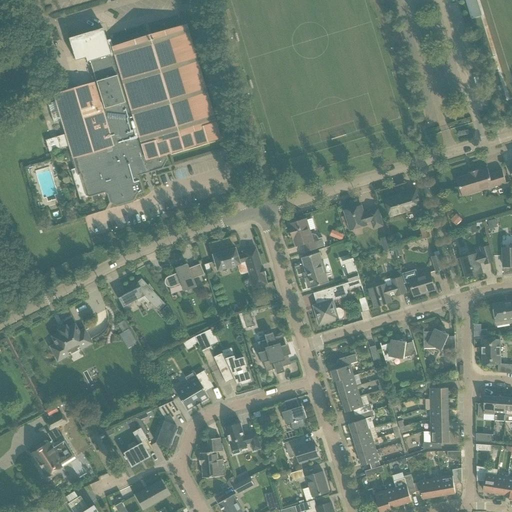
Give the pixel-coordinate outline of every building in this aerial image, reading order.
[(478,0),(466,0),(473,17),(483,14),(478,0)] [(66,91),(53,95),(55,101),(48,104),(53,123),(61,121),(65,134),(45,140),(49,152),(69,146),(75,168),(71,170),(80,199),(106,191),(109,202),(116,205),(133,200),(135,197),(134,195),(143,192),(138,175),(146,173),(161,168),(166,159),(164,152),(169,150),(170,152),(219,137),(185,25),(112,47),(110,42),(107,43),(102,28),(68,38),(75,61),(85,57),(86,62),(89,61),(96,84),(94,85),(94,83),(66,91)] [(457,178),(460,188),(462,196),(506,183),(502,171),(489,175),(488,169),(480,171),(480,169),(468,173),(468,175),(457,178)] [(386,200),(389,210),(391,216),(407,211),(407,210),(413,208),(414,211),(422,208),(419,199),(416,189),(403,193),(404,194),(386,200)] [(344,211),(347,220),(350,230),(367,225),(366,222),(371,221),(374,228),(382,225),(380,219),(377,209),(369,212),(369,213),(364,215),(361,206),(344,211)] [(456,226),(462,220),(456,214),(450,220),(456,226)] [(290,225),(289,226),(293,239),(294,239),(296,246),(304,244),(306,252),(325,246),(322,238),(319,239),(318,237),(316,235),(315,234),(313,234),(311,234),(306,219),(290,224),(290,225)] [(487,221),(489,229),(497,227),(495,219),(487,221)] [(470,226),(471,233),(478,232),(476,224),(470,226)] [(431,225),(419,229),(422,239),(434,235),(431,225)] [(335,231),(332,237),(341,241),(344,235),(335,231)] [(384,251),(386,250),(392,248),(389,236),(381,239),(384,251)] [(400,246),(394,248),(397,256),(403,255),(400,246)] [(460,258),(463,267),(466,277),(482,272),(481,269),(480,270),(478,264),(484,262),(485,264),(493,261),(490,252),(489,246),(481,248),(482,255),(477,256),(477,254),(460,258)] [(234,248),(212,255),(215,264),(217,270),(236,265),(245,262),(248,272),(253,288),(257,287),(263,285),(266,284),(264,275),(265,275),(263,267),(261,268),(255,248),(242,252),(243,255),(237,257),(234,248)] [(506,266),(506,268),(511,268),(511,266),(511,248),(502,248),(503,256),(503,266),(506,266)] [(319,252),(311,255),(302,258),(307,277),(305,278),(308,288),(328,282),(319,252)] [(444,269),(440,255),(432,257),(436,271),(444,269)] [(164,280),(164,282),(164,283),(165,285),(166,286),(167,287),(168,287),(170,287),(171,287),(180,284),(183,291),(195,286),(193,279),(188,268),(187,264),(175,269),(176,273),(167,277),(166,278),(165,279),(164,280)] [(199,264),(195,266),(199,276),(203,274),(204,274),(200,264),(199,264)] [(347,275),(349,282),(359,279),(356,269),(349,272),(349,274),(347,275)] [(405,284),(410,282),(414,296),(435,290),(430,273),(417,276),(415,270),(402,274),(405,284)] [(379,286),(369,289),(375,307),(379,306),(380,306),(382,306),(384,305),(385,305),(387,303),(391,302),(389,295),(396,293),(396,295),(406,293),(403,283),(401,277),(392,280),(393,286),(386,288),(385,284),(379,286)] [(118,298),(122,307),(125,312),(132,309),(129,304),(143,296),(157,311),(165,304),(152,290),(152,289),(153,290),(151,287),(149,283),(148,283),(148,284),(147,285),(141,278),(136,283),(137,283),(139,287),(118,298)] [(359,279),(349,282),(323,290),(313,293),(319,311),(315,312),(319,323),(322,324),(338,319),(338,320),(338,319),(342,318),(343,316),(344,314),(343,310),(341,309),(338,308),(336,308),(333,300),(345,297),(347,293),(346,290),(361,286),(359,279)] [(365,297),(359,299),(363,312),(369,310),(365,297)] [(493,305),(496,323),(497,325),(511,322),(511,303),(504,305),(504,303),(493,305)] [(249,311),(241,313),(246,328),(253,326),(249,311)] [(128,328),(123,321),(117,324),(122,332),(128,328)] [(92,343),(84,329),(78,332),(74,324),(67,328),(65,325),(57,330),(59,332),(51,336),(55,344),(49,347),(57,362),(68,356),(64,350),(78,343),(81,349),(92,343)] [(423,329),(423,338),(423,348),(437,348),(442,350),(442,349),(454,349),(455,350),(455,335),(454,335),(454,336),(448,336),(449,335),(435,329),(434,332),(424,332),(424,329),(423,329)] [(205,332),(195,337),(198,343),(202,352),(212,348),(205,332)] [(265,340),(257,342),(260,352),(258,353),(261,362),(263,362),(266,371),(274,369),(276,374),(284,371),(282,366),(290,364),(287,354),(289,354),(286,345),(284,345),(281,335),(273,338),(272,333),(264,335),(265,340)] [(195,337),(183,343),(187,350),(193,347),(193,346),(198,343),(195,337)] [(482,364),(488,364),(488,366),(489,368),(493,368),(495,366),(495,364),(500,364),(500,339),(482,340),(482,364)] [(380,343),(383,353),(386,362),(399,358),(404,359),(404,357),(416,354),(412,340),(412,341),(412,342),(406,344),(406,342),(391,340),(391,343),(382,346),(381,343),(380,343)] [(369,347),(372,357),(373,361),(379,359),(375,346),(369,347)] [(222,353),(213,357),(225,383),(234,379),(236,384),(238,383),(239,385),(251,382),(247,371),(248,371),(247,368),(246,368),(243,357),(234,359),(233,355),(225,358),(222,353)] [(334,382),(336,381),(353,376),(350,365),(349,364),(357,362),(355,354),(340,359),(338,359),(338,360),(337,362),(337,363),(337,364),(339,369),(331,371),(334,382)] [(447,357),(447,366),(455,366),(455,357),(447,357)] [(196,378),(174,391),(186,411),(187,411),(186,410),(194,406),(195,406),(195,405),(199,402),(200,403),(200,402),(208,398),(209,398),(205,392),(213,387),(203,370),(195,375),(196,378)] [(336,381),(339,391),(356,386),(353,376),(336,381)] [(440,382),(430,382),(426,383),(426,388),(430,388),(430,399),(448,399),(448,388),(440,388),(440,382)] [(356,386),(339,391),(342,402),(360,396),(356,386)] [(360,396),(342,402),(346,412),(353,410),(355,416),(359,414),(372,410),(370,405),(367,394),(360,396)] [(477,417),(483,418),(484,414),(494,415),(496,397),(485,396),(484,404),(478,403),(477,417)] [(496,397),(494,415),(494,421),(504,421),(505,415),(507,397),(496,397)] [(287,401),(284,401),(287,411),(282,412),(286,424),(291,423),(293,430),(295,429),(298,429),(300,428),(303,427),(305,426),(303,419),(307,418),(303,406),(299,407),(296,398),(287,401)] [(171,445),(172,442),(173,439),(174,436),(176,432),(177,429),(176,429),(176,430),(174,429),(176,425),(172,424),(175,416),(180,413),(172,399),(158,407),(165,418),(155,443),(167,447),(169,444),(171,444),(171,445)] [(448,399),(430,399),(430,410),(448,410),(448,399)] [(43,418),(49,430),(67,421),(61,408),(43,418)] [(357,421),(349,424),(352,434),(369,429),(374,428),(371,417),(374,416),(372,410),(359,414),(355,416),(357,421)] [(448,410),(430,410),(430,421),(448,420),(448,410)] [(135,418),(140,428),(144,425),(142,421),(148,418),(146,413),(135,418)] [(430,421),(431,432),(449,431),(448,420),(430,421)] [(241,423),(225,428),(231,450),(247,446),(246,444),(250,443),(253,451),(261,449),(256,433),(244,437),(241,423)] [(404,426),(399,428),(401,433),(413,430),(411,424),(404,427),(404,426)] [(138,444),(122,453),(124,455),(123,456),(125,459),(126,459),(131,467),(150,457),(147,451),(152,448),(140,428),(132,432),(138,444)] [(369,429),(352,434),(355,445),(373,439),(369,429)] [(423,432),(424,443),(423,443),(423,450),(427,449),(441,448),(441,443),(449,442),(449,431),(431,432),(423,432)] [(493,434),(476,433),(476,441),(492,442),(493,434)] [(61,436),(49,444),(48,442),(30,453),(36,463),(37,462),(46,476),(66,464),(75,458),(61,436)] [(201,456),(199,456),(200,464),(202,464),(203,478),(219,476),(218,468),(222,468),(222,459),(218,460),(217,452),(221,451),(220,438),(208,439),(209,452),(201,453),(201,456)] [(299,438),(290,441),(285,443),(289,457),(297,455),(300,463),(318,457),(314,442),(301,446),(299,438)] [(373,439),(355,445),(359,455),(376,450),(373,439)] [(376,450),(359,455),(362,466),(369,463),(371,469),(378,467),(380,466),(379,462),(374,464),(374,462),(379,460),(376,450)] [(272,456),(264,459),(266,465),(274,463),(272,456)] [(66,466),(71,476),(77,473),(71,464),(66,466)] [(486,468),(476,466),(477,481),(477,480),(485,481),(483,491),(494,493),(497,475),(486,474),(485,474),(486,468)] [(371,469),(365,471),(366,477),(380,473),(378,467),(371,469)] [(452,475),(441,477),(444,495),(455,493),(453,483),(461,482),(461,483),(462,483),(461,468),(452,470),(453,476),(452,476),(452,475)] [(302,470),(271,479),(272,483),(289,478),(290,482),(304,477),(302,470)] [(239,483),(249,478),(246,472),(236,477),(239,483)] [(304,488),(307,498),(329,491),(323,472),(306,477),(309,486),(304,488)] [(437,478),(431,479),(434,497),(444,495),(441,477),(440,472),(436,473),(437,478)] [(393,481),(395,488),(396,487),(401,505),(411,501),(409,494),(415,492),(413,483),(411,474),(404,476),(404,478),(393,481)] [(494,493),(504,495),(505,495),(507,477),(497,475),(494,493)] [(237,484),(233,486),(237,494),(254,485),(250,477),(249,478),(239,483),(237,484)] [(230,488),(233,486),(237,484),(234,478),(227,482),(230,488)] [(420,482),(413,483),(415,492),(421,491),(423,499),(434,497),(431,479),(420,481),(420,482)] [(168,495),(161,481),(135,495),(142,507),(162,496),(163,497),(168,495)] [(395,488),(385,491),(390,508),(391,508),(401,505),(396,487),(395,488)] [(374,494),(372,489),(364,491),(367,501),(368,502),(369,503),(371,503),(372,503),(377,502),(380,511),(383,511),(391,510),(391,508),(390,508),(385,491),(375,494),(374,494)] [(242,511),(233,495),(218,503),(223,511),(242,511)] [(95,511),(92,507),(87,510),(79,497),(67,504),(72,511),(76,511),(78,511),(77,511),(95,511)] [(312,509),(306,511),(333,511),(331,502),(317,507),(315,500),(310,501),(312,509)] [(312,509),(310,501),(295,506),(296,511),(302,511),(306,511),(312,509)] [(118,511),(124,507),(122,503),(115,506),(118,511)]
